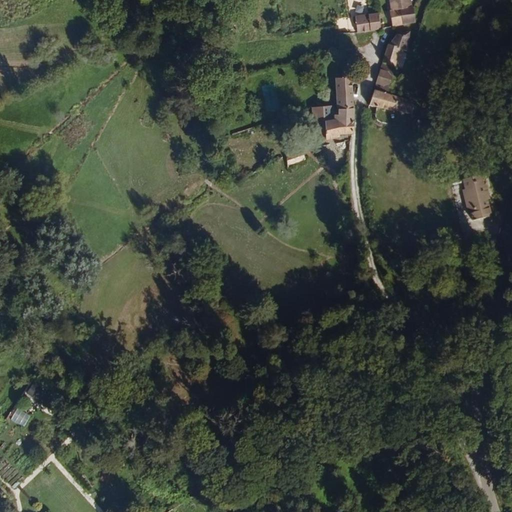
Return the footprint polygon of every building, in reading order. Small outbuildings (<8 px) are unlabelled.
[(410,11),(409,0),(393,0),(395,12),(390,13),(389,31),(403,28),(403,12),(410,11)] [(415,25),(414,10),(410,11),(403,12),(403,28),(415,25)] [(382,28),(379,11),(371,12),(373,29),(382,28)] [(373,29),(371,12),(355,16),(359,32),(373,29)] [(354,16),(335,20),(338,34),(342,51),(359,47),(355,29),(357,29),(354,16)] [(411,49),(414,36),(400,34),(392,45),(388,45),(384,61),(398,64),(402,48),(411,49)] [(391,88),(398,64),(384,61),(377,86),(391,88)] [(351,134),(353,100),(354,76),(338,76),(336,118),(321,118),(321,137),(336,135),(336,138),(343,137),(342,134),(351,134)] [(390,96),(391,88),(377,86),(375,93),(390,96)] [(396,111),(399,98),(390,96),(375,93),(370,106),(396,111)] [(422,115),(425,103),(399,98),(396,111),(422,115)] [(301,151),(288,157),(292,164),(304,159),(301,151)] [(485,176),(466,181),(468,190),(471,190),(472,195),(468,196),(471,210),(474,209),(476,218),(494,213),(492,205),(494,204),(489,184),(487,185),(485,176)] [(27,394),(39,402),(47,391),(35,383),(27,394)] [(25,428),(31,415),(17,408),(11,421),(25,428)]
